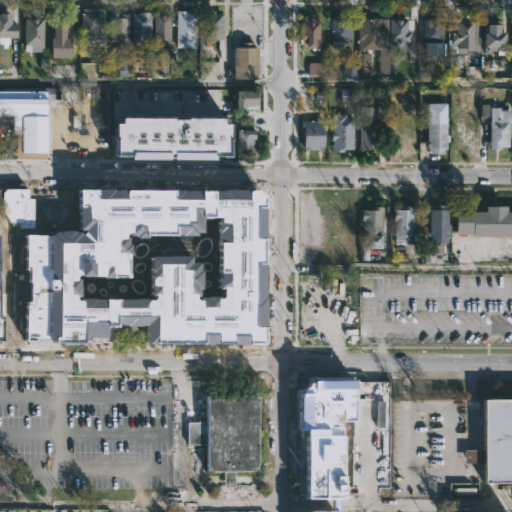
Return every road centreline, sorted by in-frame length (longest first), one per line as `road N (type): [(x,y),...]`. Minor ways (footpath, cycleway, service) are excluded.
road 1 (residential): [(281,511),(277,0)]
road 2 (residential): [(511,364),(0,361)]
road 3 (residential): [(511,175),(0,173)]
